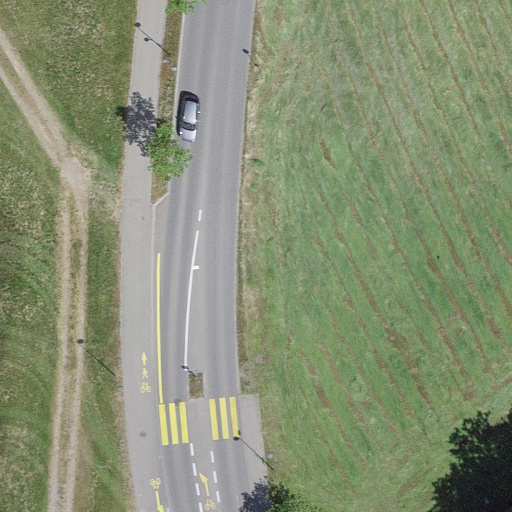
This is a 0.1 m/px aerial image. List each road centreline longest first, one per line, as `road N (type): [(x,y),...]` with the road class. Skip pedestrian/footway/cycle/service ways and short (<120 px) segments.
road 1 (unclassified): [(218,0),(192,294),(211,511)]
road 2 (track): [(58,511),(58,157),(0,55)]
